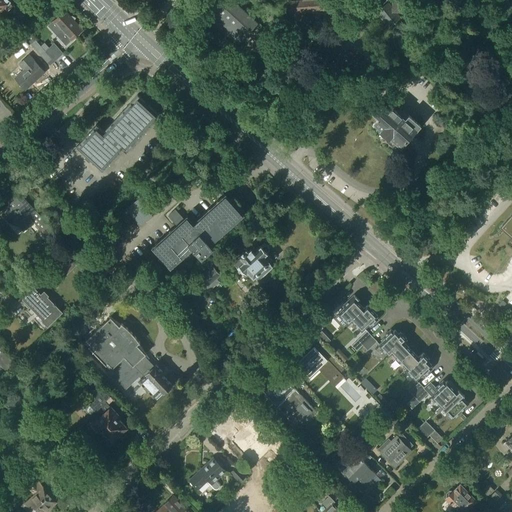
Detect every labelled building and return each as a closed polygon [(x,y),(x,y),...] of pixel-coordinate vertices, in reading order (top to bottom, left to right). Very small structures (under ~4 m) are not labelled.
[(0,0),(0,14),(1,13),(0,12),(4,8),(7,10),(8,10),(11,12),(12,12),(15,9),(15,7),(14,4),(11,1),(11,0),(0,0)] [(237,45),(257,23),(231,0),(218,0),(203,17),(214,27),(216,25),(237,45)] [(325,0),(316,1),(315,0),(303,0),(303,1),(290,2),(291,12),(329,10),(328,0),(325,0)] [(391,0),(389,2),(387,0),(374,0),(381,8),(377,12),(389,27),(401,17),(400,16),(409,9),(401,0),(391,0)] [(53,4),(48,9),(52,13),(57,8),(53,4)] [(71,41),(83,30),(65,11),(54,21),(71,41)] [(50,66),(55,62),(45,52),(36,41),(31,45),(50,66)] [(55,62),(64,54),(54,43),(45,52),(55,62)] [(34,61),(29,55),(20,64),(25,70),(15,79),(25,90),(45,72),(34,61)] [(77,147),(86,155),(92,161),(102,171),(122,149),(126,153),(160,116),(137,95),(104,132),(96,125),(96,126),(77,147)] [(420,126),(393,102),(390,106),(390,105),(389,106),(385,111),(378,104),(377,103),(376,104),(371,111),(371,110),(370,111),(371,112),(379,118),(375,123),(374,123),(374,124),(374,125),(375,124),(382,131),(381,131),(380,132),(381,133),(388,139),(388,140),(389,139),(390,138),(400,147),(401,148),(402,147),(420,126)] [(52,229),(41,216),(19,193),(12,199),(13,201),(3,210),(19,228),(29,218),(45,235),(52,229)] [(211,244),(243,215),(226,195),(193,224),(189,219),(190,219),(187,215),(176,225),(177,226),(153,247),(171,267),(193,247),(202,257),(213,247),(211,244)] [(152,217),(138,199),(137,199),(126,209),(140,227),(152,217)] [(511,214),(500,228),(511,239),(511,214)] [(269,247),(267,245),(264,245),(262,247),(261,246),(254,253),(251,250),(248,253),(246,250),(240,256),(233,263),(243,274),(245,273),(247,271),(253,278),(255,277),(258,280),(272,268),(269,264),(270,263),(269,263),(273,260),(267,254),(267,253),(269,251),(269,247)] [(220,253),(199,272),(210,284),(208,286),(212,289),(219,282),(216,279),(221,275),(214,267),(225,258),(220,253)] [(65,254),(51,268),(62,279),(76,266),(65,254)] [(41,295),(35,289),(24,299),(43,319),(42,320),(48,326),(62,312),(55,305),(56,305),(54,303),(53,304),(43,293),(41,295)] [(364,308),(358,302),(360,301),(354,295),(343,306),(344,307),(338,313),(348,324),(352,321),(362,331),(368,325),(370,327),(378,320),(376,318),(377,316),(367,305),(364,308)] [(194,325),(200,319),(190,308),(184,314),(194,325)] [(120,326),(112,317),(87,339),(92,345),(90,346),(89,346),(107,365),(107,364),(108,362),(113,368),(125,357),(133,366),(134,365),(145,376),(139,381),(154,397),(154,396),(157,399),(164,392),(164,393),(165,391),(167,393),(172,388),(170,387),(172,385),(161,374),(163,372),(157,365),(155,367),(145,356),(146,354),(138,345),(140,343),(140,344),(141,343),(140,341),(138,339),(136,337),(135,335),(133,332),(129,329),(126,326),(123,323),(122,324),(120,326)] [(393,331),(391,329),(383,337),(385,339),(379,345),(389,356),(392,353),(404,366),(415,355),(403,342),(406,339),(400,332),(398,334),(394,330),(393,331)] [(325,345),(330,340),(321,331),(316,336),(325,345)] [(367,331),(357,340),(362,345),(372,336),(367,331)] [(219,348),(224,344),(215,335),(210,339),(219,348)] [(367,350),(377,342),(372,336),(362,345),(367,350)] [(299,360),(296,363),(301,368),(299,370),(308,380),(320,369),(332,381),(340,373),(343,370),(330,356),(328,354),(324,358),(314,347),(313,347),(300,360),(299,358),(298,359),(299,360)] [(339,348),(334,353),(344,363),(349,358),(339,348)] [(14,365),(2,353),(0,355),(0,365),(7,372),(14,365)] [(429,359),(423,353),(418,357),(415,355),(404,366),(406,369),(405,370),(416,380),(422,374),(424,376),(432,369),(430,367),(431,365),(428,361),(429,359)] [(345,366),(350,373),(355,369),(349,362),(345,366)] [(317,413),(282,376),(271,386),(272,388),(266,394),(264,392),(264,393),(276,406),(285,397),(296,409),(289,416),(297,424),(309,413),(313,417),(317,413)] [(446,381),(445,383),(443,381),(435,388),(430,382),(424,388),(429,393),(428,393),(431,396),(453,419),(469,404),(462,398),(464,396),(458,390),(449,381),(448,383),(446,381)] [(419,383),(409,392),(414,397),(424,388),(419,383)] [(111,408),(105,402),(110,397),(106,393),(100,386),(84,399),(101,417),(95,422),(93,422),(90,425),(90,427),(96,433),(98,433),(101,431),(108,439),(107,442),(114,442),(114,439),(119,435),(119,436),(127,428),(117,417),(119,415),(111,407),(111,408)] [(424,388),(414,397),(419,402),(428,393),(429,393),(424,388)] [(411,400),(414,397),(409,392),(406,395),(411,400)] [(379,394),(376,397),(384,405),(387,402),(379,394)] [(398,417),(393,422),(401,430),(406,425),(398,417)] [(429,435),(434,430),(425,421),(420,426),(429,435)] [(235,440),(232,442),(251,461),(256,466),(276,447),(260,431),(257,434),(250,426),(245,431),(242,428),(233,437),(235,440)] [(365,449),(369,453),(376,447),(372,443),(366,436),(369,433),(362,426),(352,436),(365,449)] [(420,426),(415,431),(424,440),(429,435),(420,426)] [(388,438),(377,449),(381,453),(382,453),(394,466),(410,450),(409,449),(413,445),(401,433),(392,442),(388,438)] [(336,464),(343,471),(343,472),(365,494),(375,484),(370,479),(376,474),(364,461),(370,455),(358,443),(352,438),(346,444),(350,448),(351,449),(336,464)] [(219,484),(216,480),(225,471),(213,458),(190,480),(198,489),(206,482),(214,490),(216,490),(218,490),(219,488),(220,486),(219,484)] [(239,483),(246,477),(237,467),(230,473),(239,483)] [(29,511),(44,511),(56,501),(35,480),(27,487),(35,495),(23,506),(29,511)] [(327,496),(332,491),(322,480),(317,485),(327,496)] [(468,492),(460,484),(453,490),(449,490),(446,493),(446,497),(454,505),(450,509),(453,511),(463,511),(474,501),(482,509),(479,511),(489,511),(492,510),(471,489),(468,492)] [(496,508),(506,499),(497,489),(487,499),(496,508)] [(164,504),(165,505),(157,511),(188,511),(173,495),(164,504)] [(340,511),(333,504),(335,502),(329,497),(322,503),(328,508),(324,511),(340,511)]
